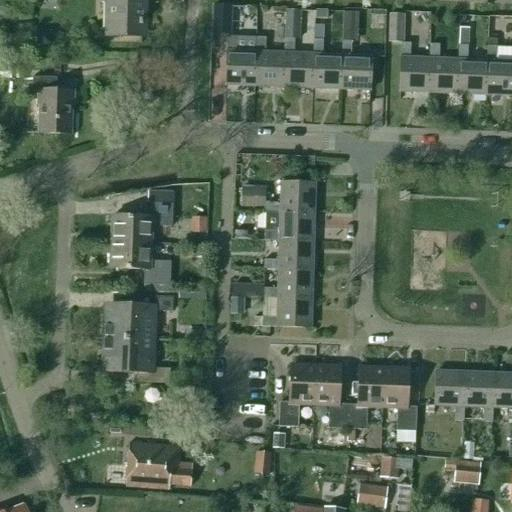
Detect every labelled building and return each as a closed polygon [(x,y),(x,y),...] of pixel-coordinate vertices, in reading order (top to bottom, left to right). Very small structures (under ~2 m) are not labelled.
[(109,0),(109,31),(141,32),(142,0),(109,0)] [(213,6),(212,34),(230,34),(231,7),(213,6)] [(326,20),(326,11),(315,11),(314,19),(326,20)] [(300,12),(285,12),(284,40),(299,40),(300,12)] [(404,16),(389,15),(387,43),(402,44),(404,16)] [(485,96),(486,62),(466,61),(468,29),(458,29),(457,61),(456,95),(485,96)] [(511,97),(511,62),(495,62),(496,36),(487,36),(486,62),(485,96),(511,97)] [(254,87),(255,53),(235,52),(236,38),(226,38),(225,86),(254,87)] [(282,89),(284,54),(264,53),(265,39),(255,39),(255,53),(254,87),(282,89)] [(311,90),(313,55),(293,55),(293,40),(284,40),(284,54),(282,89),(311,90)] [(340,91),(341,56),(322,56),(322,41),(313,41),(313,55),(311,90),(340,91)] [(341,56),(340,91),(369,92),(371,58),(351,57),(351,43),(342,42),(341,56)] [(427,94),(429,60),(409,59),(410,45),(400,44),(398,93),(427,94)] [(456,95),(457,61),(438,60),(438,46),(429,45),(429,60),(427,94),(456,95)] [(39,134),(69,135),(70,107),(71,107),(72,92),(55,91),(55,78),(31,78),(31,92),(38,92),(38,106),(39,106),(39,134)] [(265,212),(313,214),(314,185),(280,184),(279,204),(265,203),(264,209),(264,212),(265,212)] [(110,243),(150,245),(151,227),(171,228),(173,194),(147,193),(146,219),(112,217),(110,243)] [(241,194),(240,209),(264,209),(265,203),(265,195),(241,194)] [(312,243),(313,214),(265,212),(264,232),(264,241),(278,242),(312,243)] [(194,219),(194,234),(204,235),(204,219),(194,219)] [(312,271),(312,243),(278,242),(277,261),(263,261),(263,270),(277,270),(312,271)] [(150,263),(150,245),(110,243),(109,269),(144,271),(143,285),(169,287),(170,264),(150,263)] [(311,300),(312,271),(277,270),(277,290),(262,290),(262,299),(276,299),(311,300)] [(231,298),(243,298),(262,299),(262,286),(231,285),(231,298)] [(106,339),(150,341),(151,312),(172,313),(172,298),(139,297),(139,311),(108,309),(106,339)] [(230,299),(230,315),(241,315),(241,299),(230,299)] [(310,329),(311,300),(276,299),(276,319),(261,318),(261,328),(310,329)] [(201,332),(184,331),(184,343),(200,344),(201,332)] [(149,369),(150,341),(106,339),(105,369),(136,370),(136,384),(169,385),(170,370),(149,369)] [(313,406),(314,368),(290,367),(289,404),(279,403),(278,428),(297,429),(298,405),(313,406)] [(346,431),(347,406),(337,405),(338,369),(314,368),(313,406),(328,406),(327,430),(346,431)] [(382,408),(383,371),(359,370),(357,406),(347,406),(346,431),(347,431),(354,431),(366,431),(367,408),(382,408)] [(383,371),(382,408),(397,409),(396,432),(415,433),(416,409),(406,408),(407,371),(383,371)] [(463,423),(463,408),(465,374),(435,373),(434,407),(454,408),(453,422),(463,423)] [(491,424),(492,409),(493,375),(465,374),(463,408),(483,409),(482,423),(491,424)] [(511,424),(511,375),(493,375),(492,409),(511,410),(511,424)] [(284,435),(273,434),(272,449),(283,450),(284,435)] [(128,444),(125,488),(168,491),(169,486),(190,488),(192,465),(178,464),(180,448),(128,444)] [(270,454),(256,453),(253,475),(268,477),(270,454)] [(381,459),(379,479),(396,481),(397,470),(410,471),(411,460),(381,459)] [(479,464),(444,462),(444,471),(454,472),(453,484),(478,486),(479,464)] [(511,472),(500,472),(497,505),(511,506),(511,472)] [(383,511),(386,489),(358,485),(355,508),(382,511),(383,511)] [(396,486),(393,511),(407,511),(409,487),(396,486)] [(486,511),(487,501),(472,500),(471,511),(486,511)]
